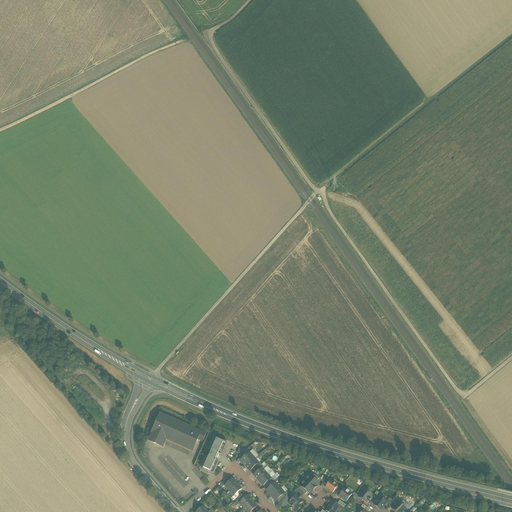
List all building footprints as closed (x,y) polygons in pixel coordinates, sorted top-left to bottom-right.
[(160,413),(147,441),(163,448),(166,441),(192,452),(198,441),(202,442),(206,434),(160,413)] [(221,456),(227,443),(213,437),(206,453),(217,458),(218,455),(221,456)] [(247,450),(240,456),(242,459),(249,453),(247,450)] [(199,470),(212,475),(218,462),(215,461),(217,458),(206,453),(199,470)] [(254,459),(249,453),(242,459),(240,461),(245,467),(254,459)] [(254,459),(245,467),(249,471),(250,471),(253,469),(258,463),(254,459)] [(258,463),(253,469),(255,471),(254,471),(261,465),(259,463),(258,463)] [(261,465),(254,471),(256,473),(262,469),(263,468),(261,465)] [(256,473),(253,476),(258,481),(266,474),(262,469),(256,473)] [(266,474),(258,481),(263,486),(266,484),(271,479),(266,474)] [(316,476),(311,474),(309,476),(310,476),(316,482),(319,479),(316,476)] [(316,482),(310,476),(305,481),(314,490),(319,484),(316,482)] [(272,478),(271,479),(266,484),(268,486),(270,484),(274,480),(272,478)] [(229,482),(224,486),(229,492),(237,485),(232,479),(229,482)] [(227,480),(220,486),(222,488),(224,486),(229,482),(227,480)] [(314,490),(305,481),(300,487),(307,493),(309,495),(314,490)] [(338,486),(330,481),(325,488),(332,493),(335,490),(336,490),(337,488),(337,487),(338,486)] [(272,486),(267,491),(271,496),(280,489),(275,484),(272,486)] [(237,485),(229,492),(234,497),(237,493),(241,490),(237,485)] [(307,493),(300,487),(298,489),(299,489),(304,494),(305,495),(307,493)] [(280,489),(271,496),(276,501),(277,500),(279,503),(285,498),(287,496),(280,489)] [(304,494),(299,489),(294,493),(297,495),(300,499),(304,494)] [(344,489),(338,497),(346,502),(352,495),(344,489)] [(372,495),(364,490),(359,497),(358,498),(362,501),(366,503),(367,501),(368,502),(370,499),(370,498),(372,495)] [(234,497),(231,499),(232,501),(239,495),(237,493),(234,497)] [(362,501),(358,498),(359,497),(356,494),(353,498),(360,503),(362,501)] [(300,499),(297,495),(289,504),(294,509),(294,508),(297,511),(301,508),(299,506),(302,502),(301,501),(301,499),(300,499)] [(242,501),(239,504),(244,509),(252,502),(247,496),(242,501)] [(380,497),(374,505),(380,510),(386,502),(380,497)] [(285,498),(279,503),(282,507),(288,500),(285,498)] [(240,499),(233,505),(235,507),(239,504),(242,501),(240,499)] [(252,502),(244,509),(246,511),(250,511),(251,511),(257,507),(252,502)] [(405,509),(399,502),(392,510),(394,511),(402,511),(404,510),(405,509)] [(331,503),(325,511),(326,511),(335,511),(336,511),(338,508),(336,506),(332,503),(331,503)]
